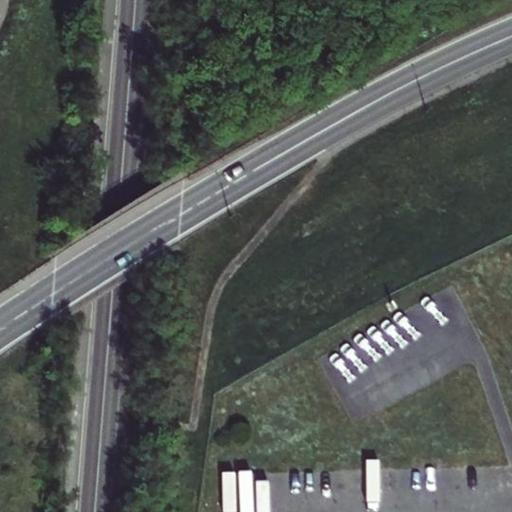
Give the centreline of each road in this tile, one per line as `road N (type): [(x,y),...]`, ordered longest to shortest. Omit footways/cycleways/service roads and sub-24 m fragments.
road 1 (primary): [(511,36),(383,95),(0,328)]
road 2 (tertiary): [(95,511),(135,0)]
